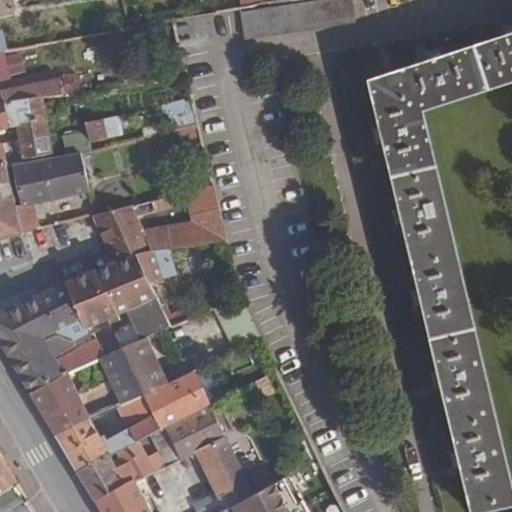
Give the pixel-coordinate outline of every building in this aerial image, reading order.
[(0,0),(0,14),(14,11),(11,0),(0,0)] [(245,39),(356,22),(352,0),(325,0),(241,13),(245,39)] [(426,62),(370,80),(382,130),(376,131),(379,146),(386,145),(401,211),(395,212),(398,227),(405,225),(420,290),(414,292),(417,307),(423,305),(440,374),(434,376),(437,390),(443,388),(459,454),(453,455),(456,470),(462,469),(472,511),(482,511),(511,505),(511,483),(422,109),(511,80),(511,26),(502,30),(504,36),(440,57),(439,51),(424,56),(426,62)] [(4,52),(0,52),(0,80),(10,79),(4,52)] [(62,95),(60,77),(1,91),(2,96),(0,96),(0,130),(11,127),(5,103),(43,98),(62,95)] [(52,153),(43,98),(5,103),(11,127),(16,126),(19,138),(23,158),(52,153)] [(137,129),(139,140),(177,130),(199,124),(194,101),(184,103),(188,116),(137,129)] [(119,117),(86,124),(90,141),(122,134),(119,117)] [(177,130),(180,142),(202,137),(199,124),(177,130)] [(204,145),(202,137),(180,142),(182,151),(204,145)] [(53,158),(13,165),(22,207),(17,208),(22,232),(37,229),(31,205),(90,191),(80,154),(53,158)] [(7,163),(0,165),(0,237),(22,232),(17,208),(14,195),(7,166),(7,163)] [(192,189),(214,184),(212,179),(191,184),(192,189)] [(99,214),(92,216),(114,262),(136,254),(169,248),(169,249),(227,239),(214,184),(192,189),(186,191),(187,193),(193,222),(142,231),(137,217),(173,209),(170,197),(132,205),(115,210),(99,214)] [(97,208),(99,214),(115,210),(113,204),(97,208)] [(90,210),(92,216),(99,214),(97,208),(90,210)] [(95,271),(65,283),(86,328),(87,330),(120,314),(130,310),(157,297),(150,282),(177,275),(169,249),(169,248),(136,254),(114,262),(95,271)] [(75,333),(86,328),(65,283),(38,295),(58,330),(70,324),(75,333)] [(44,337),(58,330),(38,295),(22,302),(0,312),(0,340),(31,391),(69,373),(99,359),(106,356),(96,338),(56,359),(44,337)] [(242,296),(214,308),(235,352),(262,340),(243,301),(242,296)] [(130,310),(145,339),(147,338),(172,327),(157,297),(130,310)] [(106,356),(99,359),(119,401),(121,405),(168,383),(147,338),(145,339),(122,349),(106,356)] [(168,383),(121,405),(123,410),(131,427),(137,440),(161,429),(209,406),(193,372),(168,383)] [(89,417),(69,373),(31,391),(55,434),(89,417)] [(119,401),(103,410),(108,418),(123,410),(121,405),(119,401)] [(137,440),(109,452),(77,471),(95,501),(101,511),(151,511),(137,481),(156,471),(182,461),(196,453),(218,498),(193,511),(219,511),(253,494),(225,436),(211,405),(161,429),(137,440)] [(108,418),(103,410),(89,417),(55,434),(77,471),(109,452),(103,441),(100,436),(113,429),(108,418)] [(131,427),(103,441),(109,452),(137,440),(131,427)] [(0,489),(17,480),(0,452),(0,489)] [(253,494),(219,511),(308,511),(288,474),(253,494)]
